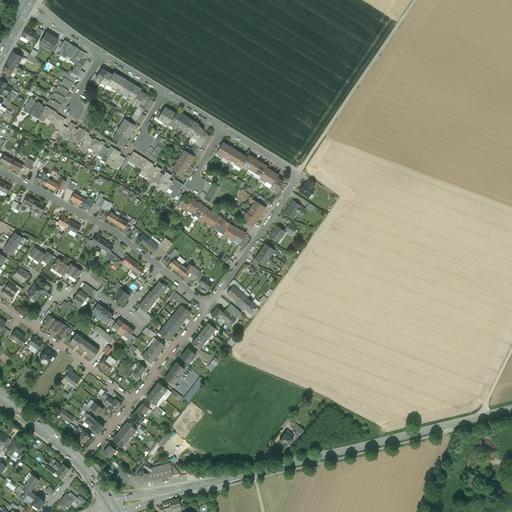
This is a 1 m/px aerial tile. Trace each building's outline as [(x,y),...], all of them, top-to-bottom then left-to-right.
[(34,43),(38,35),(26,28),(21,36),(34,43)] [(51,51),(58,40),(46,32),(40,42),(39,44),(51,51)] [(67,55),(73,46),(70,45),(68,44),(69,43),(65,40),(63,43),(59,50),(63,52),(61,55),(65,57),(65,58),(67,55)] [(77,48),(73,46),(67,55),(71,57),(69,60),(73,62),(73,63),(74,63),(76,59),(81,51),(78,50),(77,49),(77,48)] [(35,58),(38,51),(32,48),(27,60),(35,64),(37,59),(35,58)] [(17,67),(23,57),(13,52),(7,62),(17,67)] [(23,77),(26,72),(17,67),(7,62),(3,71),(11,75),(12,72),(16,74),(17,72),(21,74),(21,75),(23,77)] [(101,82),(107,72),(102,68),(97,76),(95,79),(96,79),(101,82)] [(76,80),(76,79),(75,79),(70,75),(64,72),(61,77),(64,79),(62,82),(70,87),(71,88),(74,84),(73,83),(75,79),(76,80)] [(107,83),(112,75),(107,72),(101,82),(106,85),(107,83)] [(112,75),(107,83),(113,87),(119,76),(114,72),(112,75)] [(119,76),(113,87),(117,89),(117,90),(118,90),(124,80),(120,77),(121,76),(119,76)] [(124,80),(118,90),(124,93),(130,83),(126,81),(127,80),(125,79),(124,80)] [(0,80),(0,86),(16,95),(18,96),(19,94),(12,90),(12,89),(6,86),(7,84),(0,80)] [(68,90),(70,87),(62,82),(59,81),(57,85),(58,86),(56,89),(66,94),(67,95),(69,91),(68,90)] [(130,83),(124,93),(129,97),(135,86),(132,84),(132,83),(130,82),(130,83)] [(14,99),(16,95),(0,86),(0,93),(2,94),(3,93),(14,99)] [(135,86),(129,97),(135,100),(140,91),(141,90),(137,87),(138,87),(136,86),(135,86)] [(64,97),(66,94),(56,89),(55,88),(53,92),(54,93),(52,95),(61,101),(63,102),(65,98),(64,97)] [(142,92),(140,91),(135,100),(133,103),(138,106),(137,107),(138,107),(138,106),(140,103),(142,101),(143,98),(145,96),(145,95),(141,92),(142,92)] [(59,104),(61,101),(52,95),(51,95),(48,99),(50,100),(48,102),(58,109),(61,105),(59,104)] [(32,113),(37,104),(34,101),(35,100),(31,98),(23,110),(27,112),(31,114),(32,113)] [(0,109),(10,115),(12,112),(7,110),(10,103),(3,100),(2,103),(0,102),(0,109)] [(42,105),(38,102),(37,104),(32,113),(35,114),(34,116),(38,119),(45,108),(41,106),(42,105)] [(56,113),(46,107),(45,108),(38,119),(44,122),(46,118),(47,117),(47,118),(51,120),(51,121),(57,125),(56,126),(60,129),(62,125),(65,120),(55,114),(56,113)] [(163,123),(170,110),(165,107),(162,112),(158,119),(155,117),(153,121),(161,126),(163,123)] [(0,116),(2,117),(3,115),(9,118),(10,115),(0,109),(0,116)] [(169,125),(175,114),(172,112),(172,111),(170,110),(163,123),(168,126),(169,125)] [(176,126),(183,114),(177,111),(175,114),(169,125),(175,128),(176,126)] [(182,129),(188,119),(184,116),(185,115),(183,114),(176,126),(182,129)] [(187,133),(194,121),(188,118),(188,119),(182,129),(181,129),(187,133)] [(122,126),(132,132),(135,125),(129,121),(125,119),(122,126)] [(191,137),(198,126),(199,125),(195,123),(195,122),(194,121),(187,133),(186,134),(191,137)] [(67,128),(64,135),(78,144),(80,141),(85,131),(79,127),(77,131),(73,129),(76,125),(71,122),(67,128)] [(64,135),(67,128),(62,125),(60,129),(57,133),(63,136),(64,135)] [(118,132),(128,138),(132,132),(122,126),(118,132)] [(203,131),(200,128),(200,127),(198,126),(191,137),(190,140),(195,143),(196,141),(198,139),(200,136),(201,134),(203,131)] [(90,134),(85,131),(80,141),(83,143),(80,148),(81,151),(85,153),(89,148),(94,140),(88,136),(90,134)] [(124,145),(128,138),(118,132),(117,132),(113,139),(124,145)] [(101,142),(94,138),(94,140),(89,148),(93,151),(91,153),(97,157),(99,153),(103,146),(105,143),(102,141),(101,142)] [(223,157),(229,146),(223,142),(217,153),(219,154),(218,155),(223,157)] [(109,149),(103,146),(99,153),(103,156),(100,160),(105,163),(106,162),(114,148),(111,147),(109,149)] [(229,161),(235,150),(229,146),(223,157),(229,161)] [(120,152),(114,148),(106,162),(112,165),(113,164),(117,166),(118,164),(117,164),(121,158),(118,155),(120,152)] [(180,157),(191,163),(195,157),(184,150),(180,157)] [(235,165),(241,154),(235,150),(229,161),(235,165)] [(142,169),(147,160),(134,152),(131,157),(129,160),(130,160),(129,161),(142,169)] [(0,161),(9,167),(13,159),(4,154),(0,160),(0,161)] [(242,166),(247,157),(241,154),(235,165),(241,168),(242,166)] [(129,160),(131,157),(128,155),(122,165),(125,167),(129,161),(130,160),(129,160)] [(248,170),(255,159),(249,155),(247,157),(242,166),(248,170)] [(28,157),(24,165),(30,169),(35,162),(28,157)] [(176,163),(187,169),(191,163),(180,157),(176,163)] [(19,172),(23,164),(13,159),(9,167),(19,172)] [(42,169),(45,161),(39,159),(36,167),(42,169)] [(254,174),(261,163),(255,159),(248,170),(254,174)] [(152,164),(147,160),(142,169),(141,171),(146,174),(144,177),(148,179),(155,168),(151,165),(152,164)] [(173,169),(183,176),(187,169),(176,163),(173,169)] [(266,168),(267,166),(261,163),(254,174),(260,177),(266,168)] [(162,169),(156,166),(155,168),(148,179),(147,181),(156,187),(158,185),(164,175),(160,173),(162,169)] [(266,182),(272,171),(266,168),(260,177),(260,179),(266,182)] [(45,185),(48,178),(46,177),(48,173),(43,171),(41,170),(39,173),(35,180),(45,185)] [(277,178),(279,175),(272,171),(266,182),(272,186),(277,178)] [(172,175),(166,172),(164,175),(158,185),(163,188),(161,190),(166,193),(168,188),(172,182),(169,180),(172,175)] [(45,185),(54,191),(58,183),(48,178),(45,185)] [(67,181),(61,178),(57,189),(61,191),(62,188),(65,190),(66,187),(74,190),(77,183),(68,179),(67,181)] [(283,181),(277,178),(272,186),(270,189),(274,191),(275,190),(277,192),(283,181)] [(183,185),(174,179),(172,182),(168,188),(173,191),(170,196),(174,199),(176,196),(179,190),(183,185)] [(306,184),(312,189),(315,184),(309,179),(306,184)] [(0,194),(5,197),(11,187),(2,181),(0,184),(0,194)] [(303,193),(308,197),(314,190),(312,189),(306,184),(304,183),(299,191),(300,191),(300,193),(301,194),(303,193)] [(84,197),(87,192),(83,190),(80,195),(74,192),(70,199),(80,204),(84,197)] [(100,193),(95,204),(107,209),(108,206),(112,207),(113,204),(102,198),(104,194),(100,193)] [(87,199),(84,197),(80,204),(90,210),(96,198),(89,195),(87,199)] [(191,200),(184,195),(184,196),(179,203),(178,206),(185,210),(185,209),(191,200)] [(27,196),(22,204),(28,208),(29,207),(32,208),(36,201),(27,196)] [(198,203),(191,199),(191,200),(185,209),(192,213),(198,203)] [(36,201),(32,208),(36,210),(35,211),(39,213),(39,212),(42,214),(46,206),(36,201)] [(251,207),(262,213),(266,207),(260,204),(255,201),(251,207)] [(297,213),(301,216),(305,209),(293,201),(284,213),(293,219),(297,213)] [(205,207),(198,203),(192,213),(199,218),(205,208),(205,207)] [(309,203),(305,208),(311,211),(314,206),(309,203)] [(257,219),(258,220),(262,213),(251,207),(247,213),(257,219)] [(212,212),(205,208),(199,218),(205,222),(212,212)] [(115,224),(119,217),(110,212),(106,218),(115,224)] [(218,216),(212,212),(205,222),(212,227),(218,216)] [(257,219),(247,213),(246,212),(242,219),(249,223),(253,225),(257,219)] [(67,228),(71,221),(62,216),(58,223),(67,228)] [(225,220),(218,216),(212,227),(219,231),(225,221),(225,220)] [(124,229),(128,223),(119,217),(115,224),(124,229)] [(77,233),(81,226),(71,221),(67,228),(77,233)] [(143,230),(146,226),(139,221),(136,224),(143,230)] [(230,224),(225,221),(219,231),(219,232),(224,235),(230,224)] [(293,235),(297,228),(288,223),(284,230),(293,235)] [(229,238),(235,227),(230,224),(224,235),(229,238)] [(269,237),(277,243),(281,238),(280,237),(284,231),(277,226),(269,237)] [(234,240),(240,231),(235,227),(229,238),(234,241),(234,240)] [(145,246),(153,236),(145,230),(137,240),(145,246)] [(246,233),(241,230),(240,231),(234,240),(240,243),(242,240),(245,234),(246,233)] [(17,234),(15,232),(11,238),(20,244),(23,246),(27,241),(28,240),(24,237),(23,238),(22,237),(17,234)] [(100,247),(104,241),(96,235),(91,241),(100,247)] [(153,236),(145,246),(153,253),(158,246),(166,253),(173,244),(165,237),(161,243),(153,236)] [(20,244),(11,238),(8,243),(16,249),(20,244)] [(109,253),(113,246),(104,241),(100,247),(109,253)] [(16,249),(8,243),(4,249),(5,249),(10,253),(12,255),(16,249)] [(262,249),(271,255),(275,250),(269,246),(265,244),(262,249)] [(35,259),(40,251),(35,247),(29,255),(35,259)] [(169,256),(172,258),(178,251),(175,249),(169,256)] [(259,254),(268,260),(271,255),(262,249),(259,254)] [(42,260),(46,255),(40,251),(35,259),(40,263),(42,260)] [(53,256),(48,252),(46,255),(42,260),(47,264),(53,256)] [(111,266),(114,269),(121,260),(111,252),(106,257),(114,263),(111,266)] [(131,269),(136,262),(126,254),(123,257),(125,259),(122,262),(131,269)] [(259,261),(264,265),(268,260),(259,254),(255,259),(259,261)] [(182,265),(185,261),(179,256),(176,260),(174,259),(169,265),(177,271),(182,265)] [(57,271),(64,263),(58,259),(52,268),(57,271)] [(139,275),(144,269),(136,262),(131,269),(133,270),(131,273),(136,277),(138,275),(139,275)] [(65,272),(69,267),(64,263),(57,271),(63,275),(65,272)] [(71,276),(76,267),(71,264),(69,267),(65,272),(71,276)] [(186,268),(182,265),(177,271),(185,278),(190,272),(191,273),(195,268),(190,264),(186,268)] [(76,279),(82,271),(76,267),(71,276),(76,279)] [(23,282),(29,274),(20,268),(14,276),(23,282)] [(198,278),(201,274),(202,273),(196,268),(192,273),(198,278)] [(199,283),(204,277),(201,274),(198,278),(196,281),(199,283)] [(143,278),(140,276),(135,282),(137,284),(143,278)] [(207,290),(212,283),(204,277),(199,283),(207,290)] [(146,280),(143,278),(137,284),(141,287),(146,280)] [(167,287),(159,281),(155,287),(163,292),(167,287)] [(15,287),(9,283),(5,288),(14,295),(18,290),(15,287)] [(49,298),(51,295),(38,286),(37,287),(34,285),(27,295),(31,298),(34,301),(35,300),(35,301),(40,294),(44,297),(45,296),(49,298)] [(231,297),(238,290),(233,286),(227,293),(231,297)] [(163,292),(155,287),(151,292),(158,297),(159,297),(163,292)] [(14,295),(5,288),(1,293),(7,298),(11,300),(14,295)] [(117,296),(114,294),(111,297),(115,301),(116,300),(123,306),(130,296),(122,290),(120,288),(119,290),(118,291),(120,292),(117,296)] [(76,295),(84,301),(88,296),(81,292),(80,290),(76,295)] [(236,301),(242,294),(238,290),(231,297),(236,301)] [(146,296),(154,302),(158,297),(151,292),(151,291),(146,296)] [(241,305),(247,298),(242,294),(236,301),(241,305)] [(74,301),(81,306),(84,301),(76,295),(73,300),(74,301)] [(259,300),(263,303),(267,298),(264,295),(259,300)] [(143,301),(150,307),(154,302),(146,296),(143,301)] [(246,309),(252,303),(247,298),(241,305),(246,309)] [(185,300),(181,305),(186,309),(190,304),(185,300)] [(144,311),(146,312),(150,307),(143,301),(138,306),(140,307),(142,309),(144,311)] [(91,311),(98,303),(95,302),(89,310),(91,311)] [(97,316),(103,307),(98,303),(91,311),(91,312),(97,316)] [(250,314),(256,307),(252,303),(246,309),(250,314)] [(177,310),(186,318),(191,313),(186,309),(181,305),(177,310)] [(102,320),(108,311),(103,307),(97,316),(102,320)] [(231,325),(236,319),(226,310),(223,313),(217,308),(211,315),(217,320),(221,316),(231,325)] [(172,316),(182,324),(186,318),(177,310),(172,316)] [(111,319),(113,315),(108,311),(102,320),(107,323),(111,319)] [(48,328),(54,319),(49,315),(46,319),(42,324),(48,328)] [(168,322),(178,329),(182,324),(172,316),(168,322)] [(53,330),(59,322),(54,319),(48,328),(53,331),(53,330)] [(117,331),(123,323),(118,319),(116,322),(112,327),(117,331)] [(58,334),(65,325),(60,321),(59,322),(53,330),(58,334)] [(163,327),(173,335),(178,329),(168,322),(163,327)] [(122,335),(129,327),(123,323),(117,331),(122,335)] [(204,328),(212,335),(216,330),(208,323),(204,328)] [(67,332),(70,329),(70,328),(65,325),(58,334),(64,338),(67,332)] [(111,344),(115,339),(96,325),(93,330),(111,344)] [(131,334),(134,331),(129,327),(122,335),(121,337),(126,341),(131,334)] [(147,335),(151,330),(146,327),(142,332),(147,335)] [(164,337),(169,341),(173,335),(163,327),(159,333),(164,337)] [(200,333),(208,340),(212,335),(204,328),(200,333)] [(25,336),(16,329),(11,337),(20,343),(25,336)] [(162,339),(164,337),(159,333),(156,330),(154,333),(162,339)] [(86,341),(76,333),(69,343),(76,347),(77,345),(81,348),(86,341)] [(196,338),(204,345),(208,340),(200,333),(196,338)] [(132,345),(137,338),(131,334),(126,341),(132,345)] [(39,348),(42,343),(33,336),(28,344),(31,346),(31,345),(37,350),(39,348)] [(231,337),(227,342),(232,346),(236,341),(231,337)] [(192,343),(200,350),(204,345),(196,338),(192,343)] [(150,348),(158,354),(165,345),(157,339),(150,348)] [(99,350),(86,341),(81,348),(94,357),(99,350)] [(21,354),(26,347),(23,344),(18,351),(21,354)] [(126,353),(134,359),(136,356),(133,353),(137,348),(132,345),(126,353)] [(107,355),(108,354),(112,349),(108,346),(103,352),(107,355)] [(51,352),(46,348),(40,357),(43,359),(44,358),(49,361),(54,354),(51,352)] [(142,357),(150,363),(158,354),(150,348),(142,357)] [(196,355),(188,348),(180,357),(189,364),(196,355)] [(117,361),(108,354),(107,355),(99,365),(107,371),(112,365),(113,366),(117,361)] [(211,371),(220,361),(215,357),(207,367),(211,371)] [(140,377),(146,369),(139,362),(136,365),(134,363),(130,368),(134,371),(130,376),(137,381),(138,381),(140,378),(140,377)] [(184,368),(176,362),(170,370),(171,371),(164,378),(172,385),(178,377),(178,376),(184,368)] [(73,370),(72,368),(67,374),(61,381),(66,385),(69,381),(75,386),(81,378),(72,371),(73,370)] [(200,377),(184,398),(188,401),(204,380),(200,377)] [(159,382),(153,390),(164,399),(165,400),(171,393),(167,389),(159,382)] [(68,394),(65,392),(62,395),(69,399),(74,390),(71,388),(68,394)] [(150,394),(151,395),(147,399),(157,407),(164,399),(153,390),(150,394)] [(177,398),(180,395),(173,390),(170,394),(177,398)] [(103,397),(118,409),(122,404),(115,399),(114,401),(105,394),(103,397)] [(116,411),(118,409),(103,397),(101,395),(99,398),(109,406),(108,408),(114,413),(116,411)] [(92,409),(99,415),(103,409),(100,407),(100,406),(99,405),(98,405),(95,402),(90,407),(90,408),(92,409)] [(90,408),(90,407),(85,403),(83,405),(83,406),(90,411),(92,409),(90,408)] [(143,403),(136,410),(143,416),(149,408),(143,403)] [(70,423),(74,417),(62,408),(57,413),(70,423)] [(96,421),(90,416),(83,410),(81,413),(84,416),(101,430),(104,426),(96,420),(96,421)] [(136,410),(130,418),(139,425),(142,422),(143,421),(142,420),(141,420),(143,416),(136,410)] [(101,430),(84,416),(81,419),(85,422),(89,426),(91,427),(98,433),(101,430)] [(127,423),(122,428),(132,436),(135,433),(134,432),(136,430),(127,423)] [(293,423),(290,426),(296,431),(299,427),(293,423)] [(73,429),(86,440),(88,438),(91,435),(84,430),(83,430),(79,427),(78,429),(77,429),(74,427),(73,429)] [(122,428),(117,434),(126,442),(128,440),(129,440),(132,436),(122,428)] [(84,442),(86,440),(73,429),(71,432),(76,436),(76,435),(78,437),(76,440),(82,446),(85,443),(84,442)] [(0,445),(1,446),(3,444),(8,437),(0,430),(0,445)] [(285,433),(285,432),(279,440),(283,443),(282,444),(286,446),(288,444),(289,445),(292,441),(291,440),(292,438),(290,437),(289,436),(290,435),(289,433),(288,435),(285,433)] [(126,442),(117,434),(112,440),(122,447),(123,445),(124,446),(127,442),(126,442)] [(165,434),(162,438),(159,436),(155,441),(163,447),(170,437),(165,434)] [(8,437),(3,444),(5,446),(11,439),(8,436),(8,437)] [(25,446),(15,438),(7,449),(17,457),(25,446)] [(149,450),(153,455),(158,451),(157,449),(160,446),(158,444),(149,450)] [(109,445),(103,452),(110,458),(113,453),(116,455),(118,452),(116,450),(109,445)] [(0,454),(0,457),(5,461),(9,457),(2,452),(0,454)] [(146,462),(143,460),(134,472),(146,482),(147,482),(148,482),(161,479),(161,482),(167,481),(166,477),(179,474),(169,460),(154,463),(146,462)] [(54,464),(67,473),(70,469),(64,463),(62,466),(56,461),(54,464)] [(56,473),(63,478),(67,473),(54,464),(52,467),(58,471),(56,473)] [(131,476),(117,464),(110,473),(124,484),(131,476)] [(40,480),(31,473),(31,474),(30,473),(25,479),(28,481),(27,482),(34,487),(40,480)] [(476,474),(466,473),(466,477),(467,478),(465,490),(473,491),(475,477),(476,474)] [(23,490),(42,505),(44,502),(37,496),(31,491),(34,487),(27,482),(23,486),(25,487),(23,490)] [(20,493),(19,492),(16,496),(24,502),(26,498),(32,502),(31,503),(39,509),(42,505),(23,490),(22,490),(20,493)] [(70,492),(68,495),(74,500),(73,501),(79,506),(82,502),(77,498),(70,492)] [(68,495),(67,494),(58,505),(65,511),(67,508),(68,509),(69,508),(68,507),(73,501),(74,500),(68,495)] [(179,498),(170,500),(171,505),(172,511),(174,511),(176,511),(175,511),(178,511),(177,508),(181,508),(179,498)]
